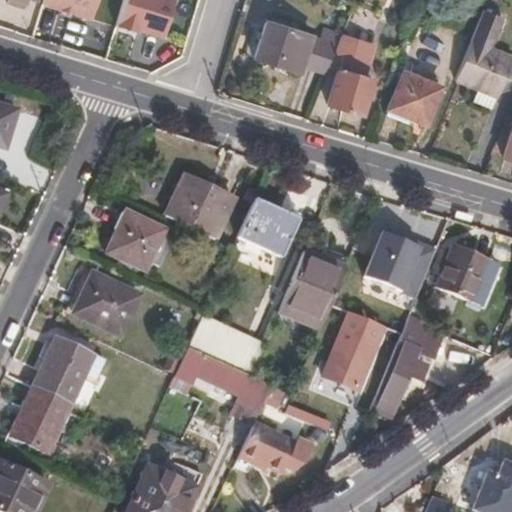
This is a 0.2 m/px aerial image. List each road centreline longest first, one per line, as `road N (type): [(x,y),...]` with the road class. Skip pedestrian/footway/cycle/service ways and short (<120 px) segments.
road 1 (tertiary): [(511,202),(194,111)]
road 2 (residential): [(0,326),(109,88)]
road 3 (residential): [(324,511),(511,378)]
